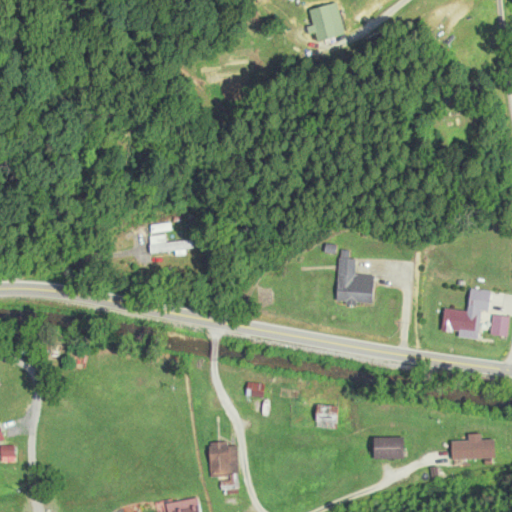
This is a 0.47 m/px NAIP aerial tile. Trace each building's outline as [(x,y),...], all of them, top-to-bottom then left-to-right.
[(312,12),(321,46),(350,38),(340,4),(312,12)] [(167,243),(167,237),(152,237),(153,256),(196,255),(195,242),(167,243)] [(374,305),(375,276),(356,275),(356,259),(339,258),(338,304),(374,305)] [(445,309),(444,331),(461,333),(461,337),(480,339),(482,310),(490,311),(492,291),(471,289),(469,311),(445,309)] [(494,326),(494,334),(502,334),(502,326),(494,326)] [(339,406),(318,405),(317,428),(339,429),(339,406)] [(483,435),(469,435),(469,441),(453,441),(453,462),(495,462),(495,440),(483,440),(483,435)] [(406,438),(375,438),(375,459),(406,459),(406,438)] [(211,443),(211,478),(238,478),(238,443),(211,443)] [(202,511),(201,499),(167,504),(168,511),(202,511)]
